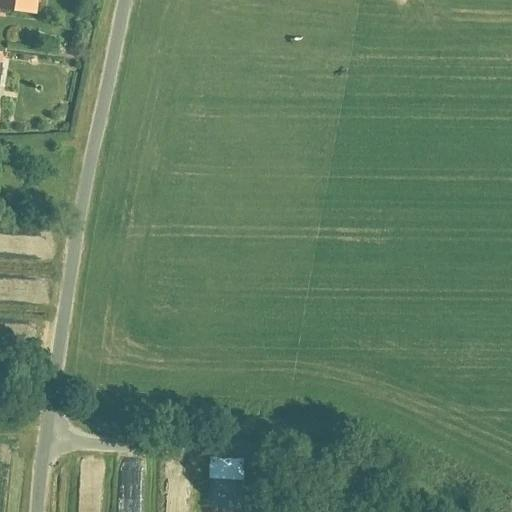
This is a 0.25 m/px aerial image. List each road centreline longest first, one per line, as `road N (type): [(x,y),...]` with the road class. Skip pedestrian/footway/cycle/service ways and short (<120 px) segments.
road 1 (residential): [(49,445),(88,163),(125,0)]
road 2 (residential): [(444,511),(297,453),(49,445)]
